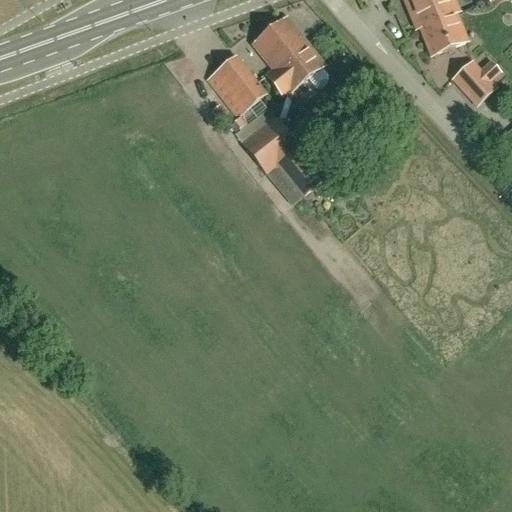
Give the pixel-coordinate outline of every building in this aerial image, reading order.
[(422,30),(456,16),(453,10),(457,9),(453,0),(409,0),(406,2),(415,25),(419,24),(422,30)] [(433,58),(467,44),(456,16),(422,30),(433,58)] [(253,47),(273,72),(267,77),(283,98),(290,93),(291,95),(326,68),(288,19),(253,47)] [(237,60),(208,83),(238,120),(267,97),(237,60)] [(478,108),(497,91),(473,64),(454,82),(478,108)] [(300,150),(274,119),(242,145),(268,176),(280,166),(304,197),(325,181),(300,150)]
